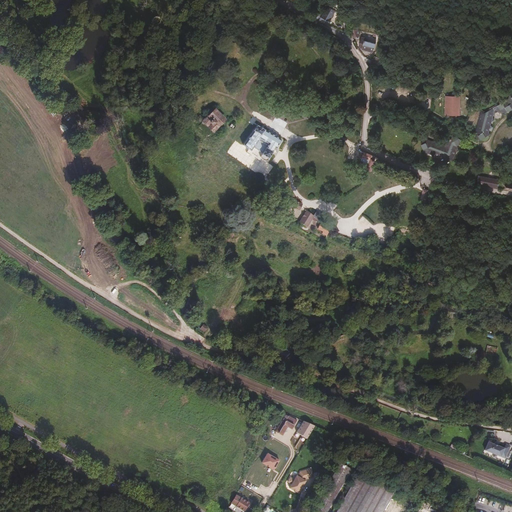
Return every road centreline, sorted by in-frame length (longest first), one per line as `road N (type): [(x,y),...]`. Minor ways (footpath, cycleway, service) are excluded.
road 1 (track): [(511,428),(427,417),(270,357),(166,331),(0,223)]
road 2 (unclassified): [(511,195),(433,176),(367,146),(367,80),(345,38)]
road 3 (secondary): [(0,424),(152,511)]
